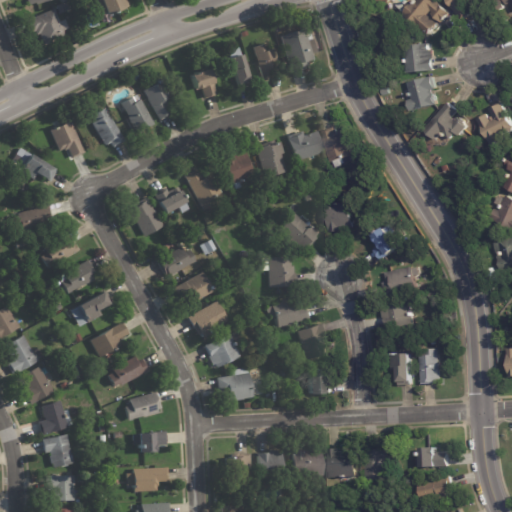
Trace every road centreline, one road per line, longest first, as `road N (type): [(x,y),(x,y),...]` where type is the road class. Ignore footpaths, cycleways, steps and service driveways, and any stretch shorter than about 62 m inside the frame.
road 1 (tertiary): [(497,511),(486,483),(475,295),(443,222),(356,88),(329,0)]
road 2 (residential): [(89,191),(185,370),(197,424),(199,511)]
road 3 (residential): [(197,424),(511,408)]
road 4 (tertiary): [(0,124),(177,36),(286,0)]
road 5 (residential): [(356,88),(220,123),(89,191)]
road 6 (tertiary): [(213,0),(0,91)]
road 7 (residential): [(362,414),(363,353),(344,278)]
